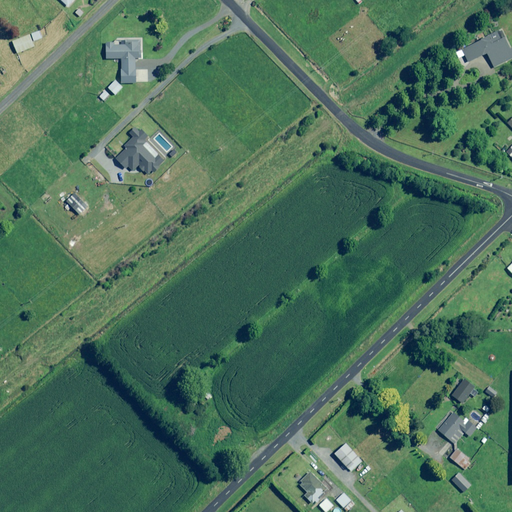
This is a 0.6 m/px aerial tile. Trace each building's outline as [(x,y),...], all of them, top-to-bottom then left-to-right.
[(84,13),(79,9),(75,13),(80,17),(84,13)] [(43,38),(40,31),(32,34),(34,41),(43,38)] [(502,34),(497,36),(495,33),(462,50),(468,62),(487,53),(494,68),(511,58),(511,48),(509,49),(502,34)] [(35,46),(30,35),(12,42),(17,53),(35,46)] [(141,58),(142,43),(125,42),(125,45),(115,45),(115,44),(105,43),(105,58),(121,59),(120,83),(134,84),(135,58),(141,58)] [(123,87),(116,80),(108,88),(115,95),(123,87)] [(109,95),(105,91),(99,97),(104,101),(109,95)] [(148,116),(143,111),(140,114),(146,119),(148,116)] [(138,166),(144,171),(145,170),(148,174),(152,171),(153,172),(164,160),(146,143),(150,139),(141,131),(140,133),(134,127),(129,133),(133,137),(124,146),(126,148),(116,159),(126,169),(128,167),(133,171),(138,166)] [(463,403),(470,394),(474,398),(478,392),(473,389),(475,387),(464,379),(452,396),(463,403)] [(497,392),(489,386),(485,392),(493,397),(497,392)] [(212,394),(207,391),(204,397),(208,400),(212,394)] [(486,405),(482,408),(487,413),(491,409),(486,405)] [(464,422),(453,412),(437,429),(454,444),(465,433),(469,437),(477,428),(467,419),(464,422)] [(362,462),(346,444),(335,454),(351,472),(362,462)] [(472,461),(457,449),(450,458),(465,470),(472,461)] [(312,503),(314,502),(316,503),(325,494),(324,492),(327,489),(310,472),(301,481),(302,483),(300,485),(307,493),(304,496),(312,503)] [(459,473),(449,483),(456,490),(458,487),(463,492),(471,485),(459,473)] [(355,505),(344,493),(336,500),(347,511),(355,505)] [(326,511),(333,506),(327,499),(319,506),(325,511),(326,511)]
